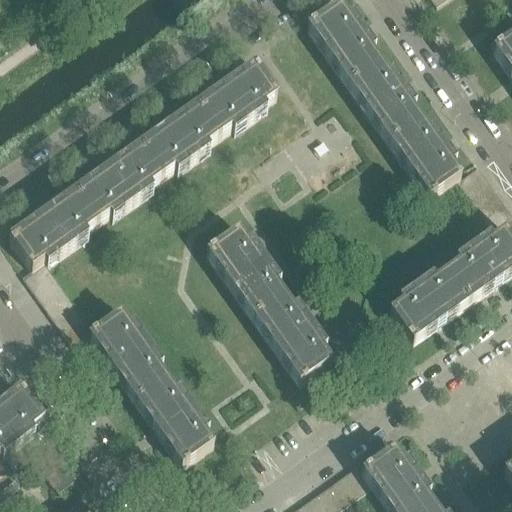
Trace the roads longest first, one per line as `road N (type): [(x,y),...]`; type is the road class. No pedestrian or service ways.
road 1 (residential): [(0,208),(293,0)]
road 2 (residential): [(262,511),(511,335)]
road 3 (residential): [(511,168),(392,0)]
road 4 (residential): [(147,511),(26,347)]
